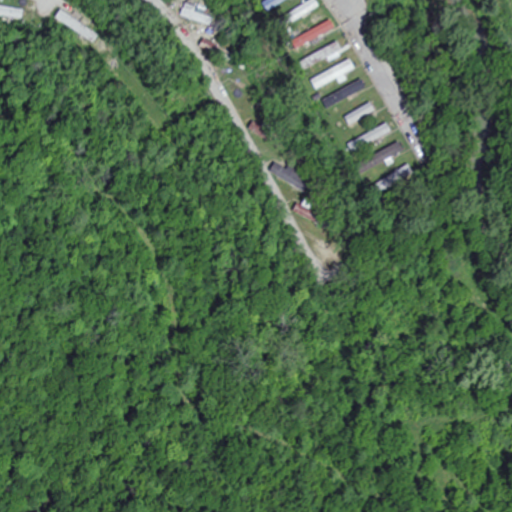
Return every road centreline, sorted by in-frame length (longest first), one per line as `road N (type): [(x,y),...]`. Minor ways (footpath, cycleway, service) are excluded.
road 1 (residential): [(320,283),(203,69),(149,0)]
road 2 (residential): [(422,151),(344,0)]
